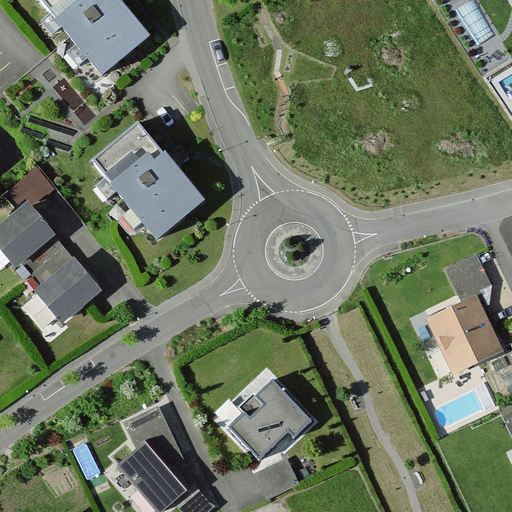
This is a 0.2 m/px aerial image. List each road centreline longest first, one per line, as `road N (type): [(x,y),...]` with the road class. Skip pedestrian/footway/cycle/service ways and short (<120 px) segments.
road 1 (residential): [(0,435),(68,382),(251,269)]
road 2 (residential): [(196,0),(271,209)]
road 3 (residential): [(341,238),(487,207)]
road 4 (residential): [(251,269),(275,294),(303,298),(339,270),(341,238)]
